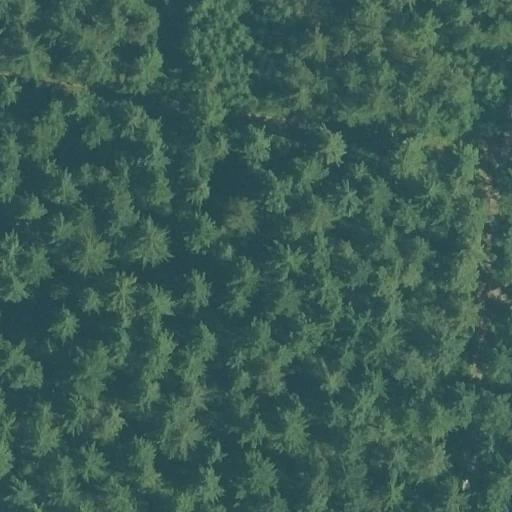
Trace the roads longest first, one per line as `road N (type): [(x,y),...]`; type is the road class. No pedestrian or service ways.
road 1 (track): [(494,151),(0,82)]
road 2 (track): [(465,511),(479,312)]
road 3 (track): [(479,312),(494,151)]
